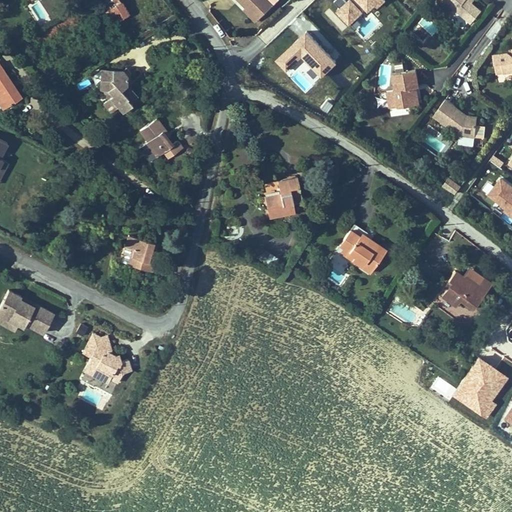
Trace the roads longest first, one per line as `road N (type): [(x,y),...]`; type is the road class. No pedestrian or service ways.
road 1 (residential): [(0,245),(140,318),(161,321),(177,306),(214,171),(226,88)]
road 2 (residential): [(226,88),(276,103),(493,243)]
